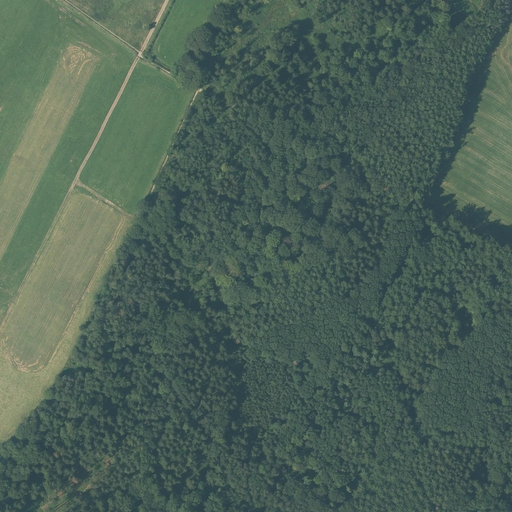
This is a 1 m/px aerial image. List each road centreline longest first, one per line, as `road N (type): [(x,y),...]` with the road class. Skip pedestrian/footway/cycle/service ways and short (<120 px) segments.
road 1 (track): [(198,88),(143,212),(144,224),(211,277),(156,389),(142,450),(141,472),(151,484),(194,511)]
road 2 (track): [(139,55),(0,332)]
